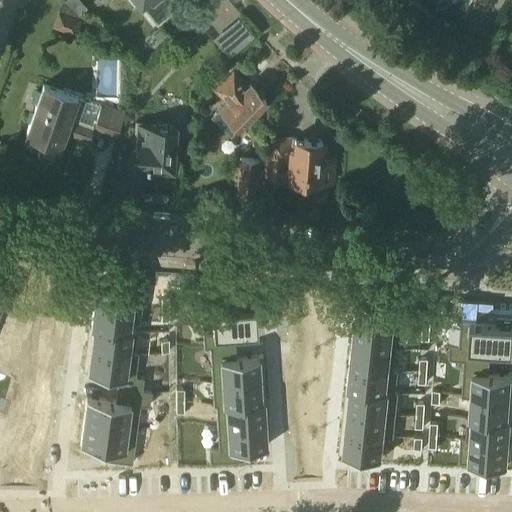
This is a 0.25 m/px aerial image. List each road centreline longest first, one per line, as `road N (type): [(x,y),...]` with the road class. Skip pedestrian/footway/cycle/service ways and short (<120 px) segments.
road 1 (tertiary): [(511,206),(455,260),(420,262),(0,231)]
road 2 (residential): [(0,507),(375,503)]
road 3 (secondary): [(327,37),(381,90),(511,177)]
road 4 (secondary): [(511,136),(327,37)]
road 5 (residential): [(375,503),(511,508)]
